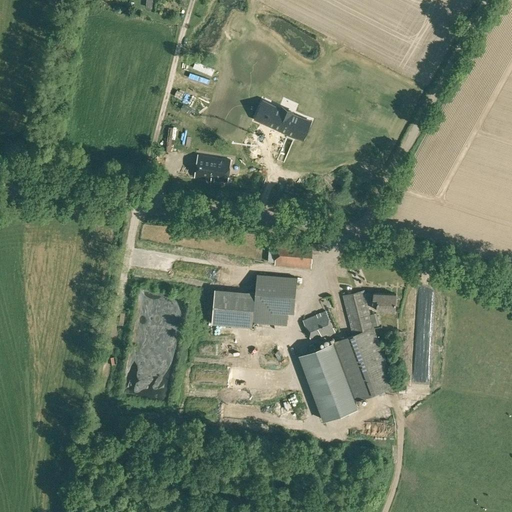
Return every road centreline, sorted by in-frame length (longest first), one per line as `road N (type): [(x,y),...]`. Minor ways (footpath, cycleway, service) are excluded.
road 1 (tertiary): [(359,236),(138,201),(0,194)]
road 2 (track): [(138,201),(78,511)]
road 3 (unclassified): [(359,236),(437,69),(482,0)]
road 4 (track): [(138,201),(192,0)]
road 5 (tertiary): [(511,284),(359,236)]
